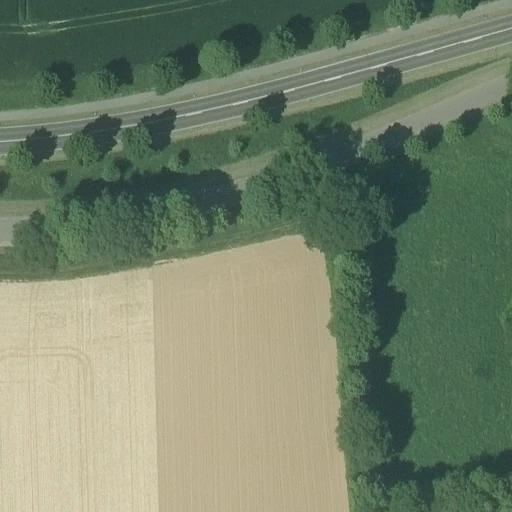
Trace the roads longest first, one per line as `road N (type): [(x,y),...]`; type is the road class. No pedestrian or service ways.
road 1 (tertiary): [(0,140),(267,96),(511,28)]
road 2 (track): [(0,282),(160,261),(369,212)]
